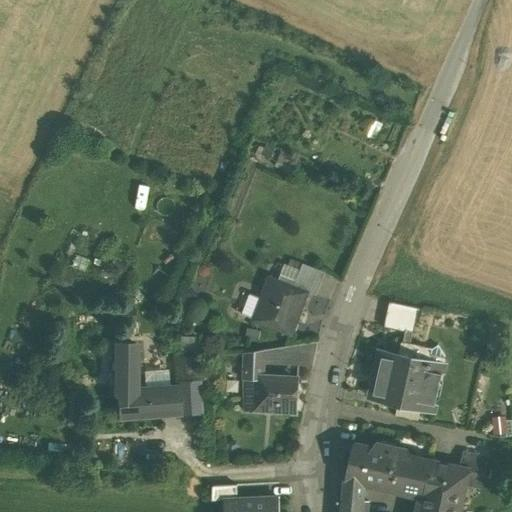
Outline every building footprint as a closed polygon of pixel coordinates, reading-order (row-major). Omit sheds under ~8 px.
[(255,138),(249,151),(264,158),(265,154),(268,155),(272,146),(255,138)] [(326,275),(303,266),(295,286),(309,292),(317,295),(326,275)] [(295,286),(270,277),(253,319),(292,334),(309,292),(295,286)] [(413,332),(418,308),(389,302),(384,326),(413,332)] [(199,353),(198,334),(181,335),(181,353),(199,353)] [(318,341),(263,350),(262,363),(313,366),(318,341)] [(131,344),(117,344),(117,391),(131,390),(131,344)] [(422,347),(419,359),(439,364),(444,364),(446,356),(439,345),(432,349),(422,347)] [(263,350),(246,353),(246,379),(261,380),(262,363),(263,350)] [(419,359),(382,351),(373,391),(399,397),(398,402),(426,408),(429,393),(433,394),(439,364),(419,359)] [(202,381),(204,381),(203,356),(175,357),(176,383),(178,383),(202,381)] [(261,380),(246,379),(245,410),(297,412),(298,381),(261,380)] [(179,388),(181,416),(204,414),(202,381),(178,383),(179,388)] [(131,390),(117,391),(118,419),(181,416),(179,388),(131,390)] [(431,460),(409,455),(406,451),(403,453),(379,448),(377,445),(373,447),(353,443),(345,479),(346,479),(364,483),(422,497),(423,497),(431,460)] [(488,457),(463,451),(459,467),(468,469),(466,475),(467,475),(483,479),(488,457)] [(459,467),(431,460),(423,497),(422,497),(418,511),(458,511),(467,475),(466,475),(468,469),(459,467)] [(364,483),(346,479),(342,511),(367,511),(368,501),(362,500),(364,483)] [(418,511),(422,497),(364,483),(362,500),(368,501),(367,511),(418,511)] [(237,485),(213,486),(213,499),(224,499),(224,498),(238,498),(237,485)] [(238,498),(224,498),(224,499),(224,511),(280,511),(280,496),(238,498)]
